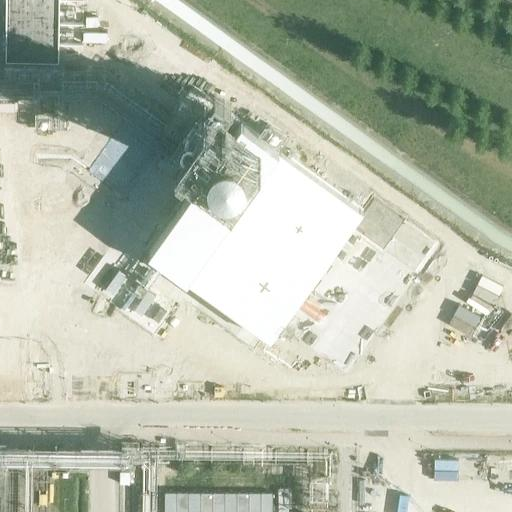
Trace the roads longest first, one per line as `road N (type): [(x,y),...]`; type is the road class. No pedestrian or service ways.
road 1 (unknown): [(511,289),(116,0)]
road 2 (unclassified): [(511,415),(107,411)]
